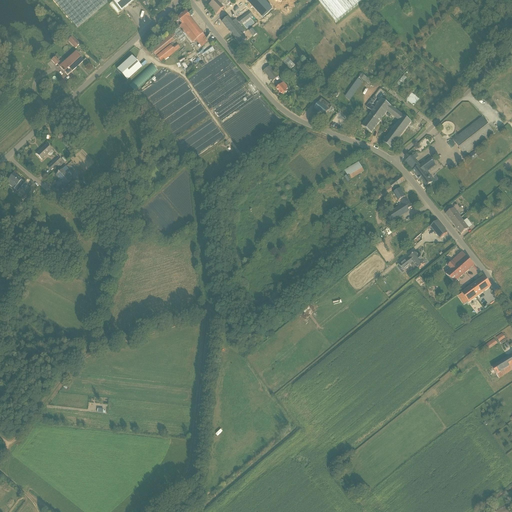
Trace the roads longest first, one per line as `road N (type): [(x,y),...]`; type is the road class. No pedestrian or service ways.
road 1 (unclassified): [(393,161),(290,115),(190,0)]
road 2 (track): [(8,155),(101,230),(112,248),(87,346)]
road 3 (unclassified): [(0,162),(179,0)]
road 4 (unclassified): [(511,309),(393,161)]
road 5 (track): [(87,346),(212,307)]
road 6 (track): [(87,346),(9,444)]
